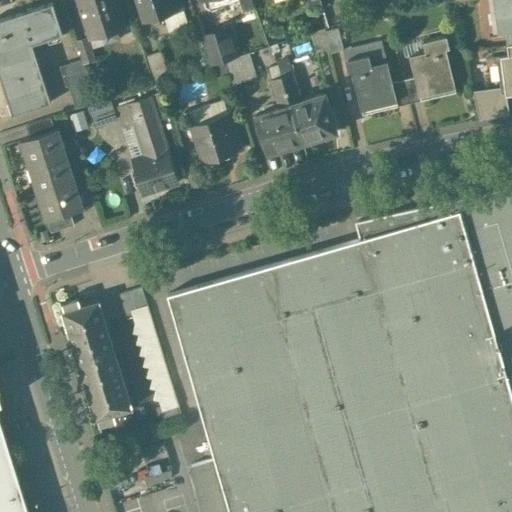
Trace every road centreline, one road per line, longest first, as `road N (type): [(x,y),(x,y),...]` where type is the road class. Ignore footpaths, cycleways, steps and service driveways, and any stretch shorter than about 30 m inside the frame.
road 1 (residential): [(511,134),(326,177),(10,275)]
road 2 (residential): [(10,275),(84,511)]
